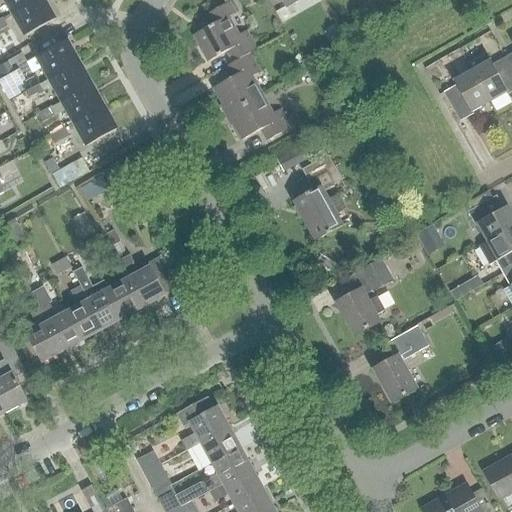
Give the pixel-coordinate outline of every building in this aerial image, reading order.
[(36,0),(4,0),(12,14),(36,0)] [(54,20),(42,0),(36,0),(12,14),(25,36),(54,20)] [(280,0),(285,9),(300,0),(280,0)] [(225,52),(231,63),(249,54),(256,50),(245,31),(238,35),(228,17),(234,14),(228,3),(209,13),(215,24),(192,36),(207,62),(225,52)] [(65,41),(37,57),(43,68),(50,79),(78,63),(65,41)] [(21,54),(0,66),(0,82),(14,74),(12,71),(26,63),(21,54)] [(249,54),(231,63),(224,67),(231,78),(212,88),(227,115),(262,95),(252,77),(259,73),(249,54)] [(508,94),(511,91),(511,71),(506,62),(494,69),(490,61),(484,64),(480,58),(468,65),(471,71),(489,102),(507,92),(508,94)] [(17,80),(31,71),(26,63),(12,71),(14,74),(17,80)] [(50,79),(62,101),(90,85),(78,63),(50,79)] [(435,82),(443,77),(437,66),(429,71),(435,82)] [(471,71),(453,82),(457,90),(445,97),(459,122),(473,114),(471,112),(489,102),(471,71)] [(29,101),(44,93),(39,84),(24,92),(29,101)] [(103,107),(90,85),(62,101),(74,123),(103,107)] [(272,114),(262,95),(227,115),(241,141),(259,131),(266,142),(290,128),(280,109),(272,114)] [(37,115),(42,123),(56,115),(51,106),(37,115)] [(116,130),(103,107),(74,123),(87,146),(116,130)] [(49,137),(54,146),(68,137),(64,128),(49,137)] [(301,146),(277,160),(283,172),(308,158),(301,146)] [(338,229),(317,190),(339,178),(327,156),(302,170),(313,190),(293,201),(315,241),(338,229)] [(59,170),(52,175),(60,189),(89,173),(81,158),(59,170)] [(12,161),(0,167),(0,194),(2,193),(0,188),(0,179),(17,170),(12,161)] [(486,242),(511,227),(511,215),(507,206),(499,211),(492,198),(467,213),(475,226),(476,225),(486,242)] [(22,233),(14,219),(2,226),(10,240),(22,233)] [(444,246),(432,225),(415,235),(427,255),(444,246)] [(495,262),(502,274),(511,268),(511,227),(486,242),(478,247),(488,266),(495,262)] [(113,231),(105,235),(111,247),(119,242),(113,231)] [(97,254),(111,247),(105,235),(92,243),(97,254)] [(408,243),(401,247),(406,257),(413,253),(408,243)] [(118,260),(128,278),(144,307),(165,296),(155,278),(166,272),(158,257),(147,264),(149,267),(137,273),(127,255),(118,260)] [(57,277),(70,269),(64,258),(51,265),(57,277)] [(355,336),(379,323),(375,316),(384,311),(376,297),(368,302),(364,296),(391,280),(380,260),(349,278),(357,292),(336,303),(355,336)] [(124,319),(108,290),(103,281),(92,287),(82,268),(73,273),(80,287),(88,301),(103,330),(124,319)] [(511,268),(502,274),(509,287),(503,291),(511,306),(511,268)] [(144,307),(128,278),(108,290),(124,319),(144,307)] [(16,299),(29,291),(23,280),(10,287),(16,299)] [(455,301),(469,293),(464,284),(450,291),(455,301)] [(78,306),(67,312),(83,341),(103,330),(88,301),(80,287),(70,292),(78,306)] [(63,352),(83,341),(67,312),(57,318),(49,304),(39,309),(63,352)] [(42,364),(63,352),(39,309),(30,314),(38,328),(15,341),(27,362),(38,356),(42,364)] [(427,347),(416,327),(386,344),(394,358),(373,370),(392,403),(416,389),(401,362),(427,347)] [(3,333),(0,335),(0,353),(4,360),(0,362),(0,375),(1,378),(0,379),(0,405),(4,414),(27,402),(15,378),(25,373),(3,333)] [(508,343),(502,342),(490,348),(496,358),(511,350),(508,343)] [(186,452),(200,444),(229,428),(218,407),(212,410),(206,398),(177,414),(184,427),(189,424),(195,434),(181,442),(186,452)] [(200,444),(212,464),(240,448),(229,428),(200,444)] [(206,494),(208,493),(223,485),(251,469),(240,448),(212,464),(217,474),(200,483),(206,494)] [(511,455),(483,472),(499,500),(511,492),(511,455)] [(251,469),(223,485),(208,493),(213,503),(228,494),(234,505),(262,489),(251,469)] [(462,484),(423,506),(426,511),(493,511),(481,489),(469,496),(462,484)] [(268,511),(274,509),(262,489),(234,505),(237,511),(268,511)] [(106,511),(126,511),(131,510),(126,499),(106,510),(106,511)] [(196,511),(191,502),(180,508),(181,511),(196,511)]
